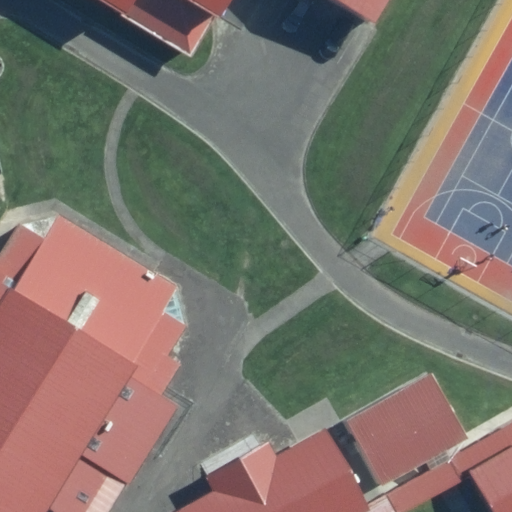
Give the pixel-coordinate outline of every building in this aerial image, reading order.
[(103,0),(194,54),(226,0),(103,0)] [(387,0),(331,0),(373,24),(387,0)] [(0,62),(21,30),(0,16),(0,62)] [(208,311),(62,221),(48,244),(20,227),(0,259),(0,511),(108,511),(174,407),(155,396),(208,311)] [(347,423),(381,488),(469,443),(436,378),(347,423)] [(371,511),(329,434),(187,511),(371,511)] [(511,511),(511,446),(468,471),(491,511),(511,511)]
